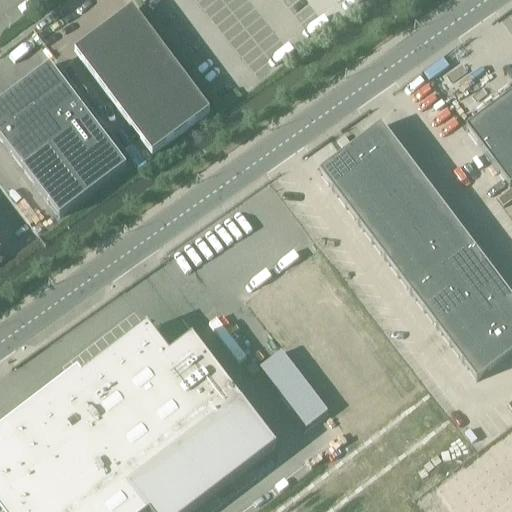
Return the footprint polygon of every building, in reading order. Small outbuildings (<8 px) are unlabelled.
[(152,158),(209,115),(132,11),(74,55),(152,158)] [(63,86),(49,68),(0,104),(0,141),(58,219),(125,169),(62,86),(63,86)] [(511,95),(465,132),(509,191),(511,189),(511,95)] [(511,301),(381,128),(318,175),(476,384),(511,356),(511,301)] [(44,417),(0,451),(0,496),(12,511),(196,511),(276,452),(241,406),(240,406),(203,357),(191,341),(168,359),(147,330),(73,386),(74,388),(54,403),(53,402),(40,411),(44,417)] [(279,354),(258,369),(259,371),(304,430),(325,414),(279,354)] [(511,511),(511,444),(446,492),(460,511),(511,511)]
